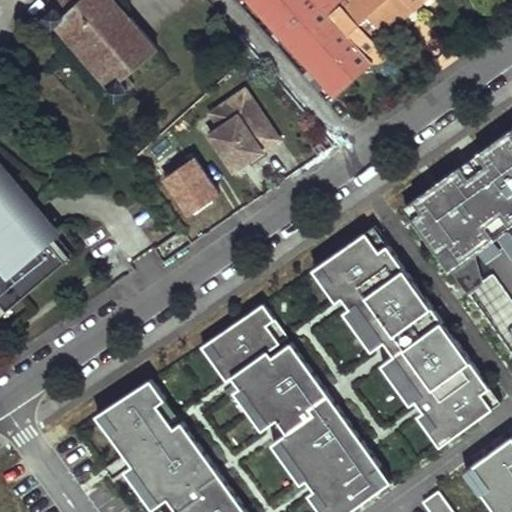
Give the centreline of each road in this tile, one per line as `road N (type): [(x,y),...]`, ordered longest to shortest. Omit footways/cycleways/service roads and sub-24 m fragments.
road 1 (residential): [(362,155),(0,402)]
road 2 (residential): [(362,155),(223,0)]
road 3 (residential): [(511,52),(362,155)]
road 4 (residential): [(373,511),(511,410)]
road 5 (residential): [(0,403),(74,511)]
